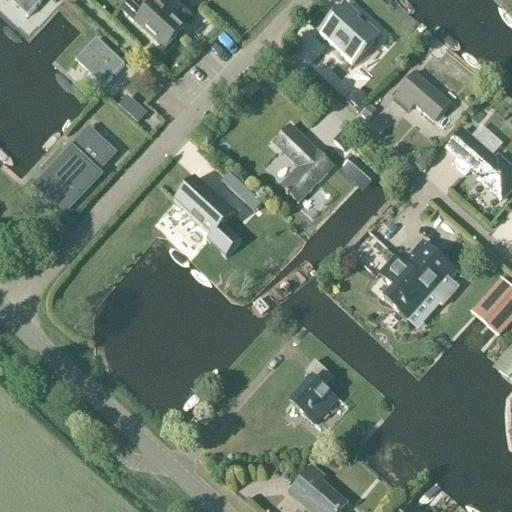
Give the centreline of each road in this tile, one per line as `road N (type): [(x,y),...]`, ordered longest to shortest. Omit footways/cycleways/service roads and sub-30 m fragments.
road 1 (unclassified): [(5,317),(261,43)]
road 2 (unclassified): [(511,263),(261,43)]
road 3 (tertiary): [(219,511),(5,317)]
